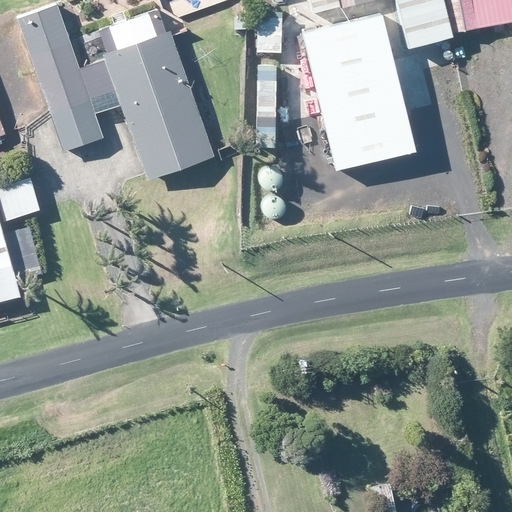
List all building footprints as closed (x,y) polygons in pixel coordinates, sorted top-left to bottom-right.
[(371,0),(307,0),(311,15),(371,0)] [(450,39),(440,0),(393,0),(406,50),(450,39)] [(511,22),(511,15),(509,0),(448,0),(455,33),(511,22)] [(99,140),(56,11),(17,25),(59,153),(99,140)] [(411,153),(377,13),(297,32),(331,172),(411,153)] [(156,39),(148,15),(109,28),(117,52),(86,62),(104,115),(120,109),(144,181),(209,159),(168,35),(156,39)] [(279,54),(278,18),(255,19),(257,54),(279,54)] [(274,81),(253,82),(254,119),(275,118),(274,81)] [(39,212),(30,178),(0,186),(0,204),(5,221),(39,212)] [(0,301),(18,296),(0,230),(0,301)] [(398,511),(392,483),(368,489),(373,511),(398,511)]
